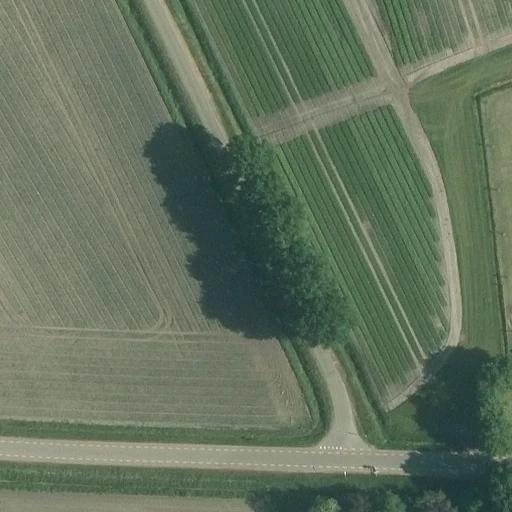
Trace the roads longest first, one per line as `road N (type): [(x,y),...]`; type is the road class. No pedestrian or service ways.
road 1 (unclassified): [(167,0),(332,379),(350,469)]
road 2 (tertiary): [(350,469),(0,453)]
road 3 (tertiary): [(350,469),(511,468)]
